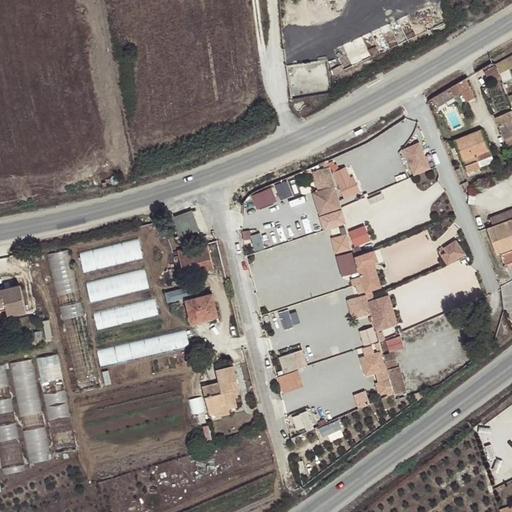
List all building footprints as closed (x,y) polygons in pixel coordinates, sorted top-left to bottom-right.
[(440,98),(435,101),(441,109),(457,100),(458,100),(465,96),(470,104),(478,100),(473,90),(468,81),(440,98)] [(504,136),(511,133),(511,111),(511,109),(496,115),(504,136)] [(484,125),(455,137),(452,138),(454,143),(457,142),(468,169),(482,164),(479,157),(494,151),(484,125)] [(494,151),(479,157),(482,164),(497,158),(494,151)] [(413,157),(418,170),(430,165),(425,153),(413,157)] [(340,189),(334,167),(329,168),(330,171),(322,173),(327,192),(340,189)] [(327,192),(322,173),(318,174),(323,193),(327,192)] [(462,181),(465,188),(471,184),(469,178),(462,181)] [(289,179),(278,183),(284,198),(294,194),(289,179)] [(354,183),(360,196),(364,195),(357,181),(354,183)] [(342,188),(349,202),(360,196),(354,183),(342,188)] [(253,193),(259,208),(280,199),(274,184),(253,193)] [(345,208),(340,189),(327,192),(323,193),(319,194),(324,214),(345,208)] [(324,214),(319,194),(316,195),(322,217),(345,211),(345,208),(324,214)] [(494,222),(511,216),(511,209),(492,216),(494,222)] [(192,212),(174,219),(180,236),(198,230),(192,212)] [(511,216),(488,225),(497,252),(501,250),(506,262),(511,260),(511,216)] [(352,229),(357,245),(373,240),(369,224),(352,229)] [(81,252),(86,271),(145,256),(140,237),(81,252)] [(440,249),(450,264),(468,252),(459,237),(440,249)] [(337,243),(340,256),(352,253),(350,240),(337,243)] [(214,269),(207,244),(178,251),(184,276),(214,269)] [(363,248),(355,251),(358,261),(365,257),(363,248)] [(52,251),(55,292),(76,290),(73,250),(52,251)] [(88,282),(93,301),(152,287),(147,267),(88,282)] [(376,267),(374,268),(380,293),(383,292),(376,267)] [(374,268),(361,271),(369,303),(374,302),(372,295),(380,293),(374,268)] [(358,289),(364,286),(363,280),(353,283),(355,290),(358,289)] [(0,305),(6,305),(7,309),(8,315),(26,311),(20,285),(0,289),(0,305)] [(192,297),(191,286),(167,290),(169,301),(192,297)] [(361,297),(367,296),(364,286),(358,289),(361,297)] [(212,294),(186,300),(192,323),(218,316),(212,294)] [(95,312),(98,328),(160,313),(156,297),(95,312)] [(333,307),(341,304),(339,297),(330,300),(333,307)] [(352,303),(357,321),(371,317),(367,299),(352,303)] [(388,302),(396,330),(398,330),(391,301),(388,302)] [(64,329),(86,327),(84,302),(62,304),(64,329)] [(370,306),(377,335),(396,330),(388,302),(370,306)] [(353,322),(357,321),(352,303),(349,304),(353,322)] [(478,307),(477,304),(467,308),(469,311),(466,312),(469,319),(487,311),(484,304),(478,307)] [(297,318),(306,316),(304,308),(295,311),(297,318)] [(452,329),(466,323),(461,312),(447,318),(452,329)] [(101,364),(192,347),(189,330),(98,347),(101,364)] [(377,337),(379,345),(386,343),(384,335),(377,337)] [(37,358),(43,383),(64,378),(58,353),(37,358)] [(293,357),(298,372),(304,370),(299,355),(293,357)] [(387,374),(382,355),(364,360),(368,378),(387,374)] [(279,361),(285,377),(298,373),(298,372),(293,357),(279,361)] [(11,362),(30,462),(51,458),(32,358),(11,362)] [(365,379),(368,378),(364,360),(360,361),(365,379)] [(388,376),(397,374),(394,362),(385,364),(388,376)] [(0,439),(19,436),(5,363),(0,364),(0,439)] [(234,367),(216,370),(219,382),(203,386),(210,414),(220,411),(221,415),(230,413),(229,409),(237,407),(235,398),(238,397),(238,393),(240,392),(234,367)] [(290,391),(301,387),(297,376),(286,379),(290,391)] [(401,376),(389,379),(396,403),(407,400),(401,376)] [(360,408),(373,402),(368,389),(355,394),(360,408)] [(50,418),(70,414),(65,390),(45,394),(50,418)] [(389,406),(395,405),(390,390),(379,394),(383,405),(388,403),(389,406)] [(194,413),(204,410),(199,396),(189,400),(194,413)] [(309,430),(317,426),(309,409),(294,416),(299,428),(307,424),(309,430)] [(342,418),(320,426),(324,435),(346,427),(342,418)] [(0,452),(3,473),(26,469),(22,449),(0,452)]
